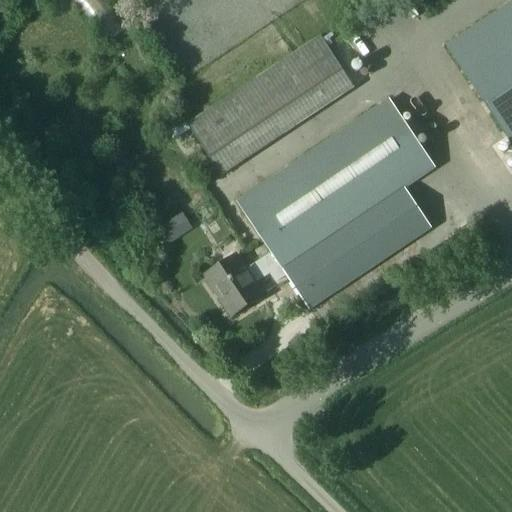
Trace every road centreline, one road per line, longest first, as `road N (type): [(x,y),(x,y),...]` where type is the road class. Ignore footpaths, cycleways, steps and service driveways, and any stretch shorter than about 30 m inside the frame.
road 1 (unknown): [(255,432),(480,295),(509,253),(506,219),(411,78),(393,68),(231,180)]
road 2 (unclassified): [(335,511),(0,179)]
road 3 (unknown): [(393,68),(493,0)]
